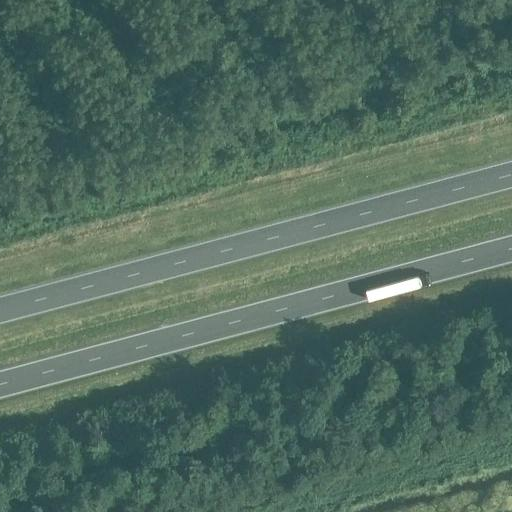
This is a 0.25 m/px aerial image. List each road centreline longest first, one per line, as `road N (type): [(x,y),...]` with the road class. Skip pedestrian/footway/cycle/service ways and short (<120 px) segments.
road 1 (trunk): [(511,176),(0,312)]
road 2 (trunk): [(0,389),(511,253)]
